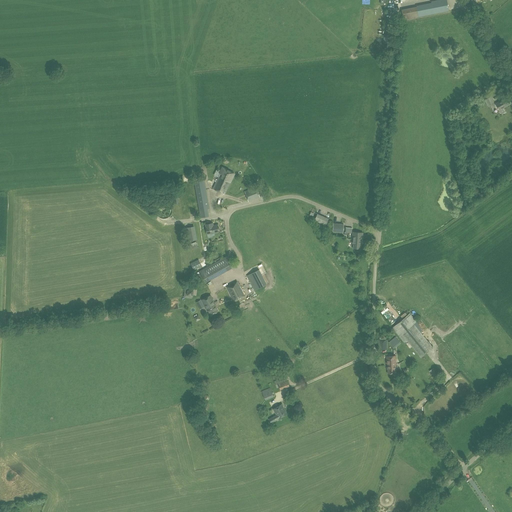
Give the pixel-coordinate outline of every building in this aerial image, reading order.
[(449,10),(446,0),(438,0),(431,1),(433,13),(449,10)] [(417,6),(417,7),(402,10),(404,19),(428,14),(426,4),(417,6)] [(496,103),(500,110),(511,103),(508,96),(496,103)] [(493,103),(490,97),(485,100),(488,106),(493,103)] [(226,154),(231,160),(236,156),(232,150),(226,154)] [(213,188),(225,194),(230,182),(231,182),(235,173),(222,167),(219,172),(221,173),(213,188)] [(194,178),(200,218),(209,216),(208,209),(210,209),(204,177),(194,178)] [(223,206),(224,209),(247,199),(248,202),(260,197),(257,190),(256,186),(218,201),(221,207),(223,206)] [(156,209),(156,210),(156,211),(156,212),(156,213),(157,213),(157,214),(157,215),(158,215),(158,216),(159,216),(159,217),(160,217),(161,217),(161,218),(162,218),(163,218),(164,218),(165,218),(166,218),(167,218),(168,217),(169,217),(170,216),(171,215),(171,214),(172,213),(172,212),(172,211),(173,211),(173,210),(173,209),(172,209),(172,208),(172,207),(172,206),(171,206),(171,205),(170,204),(170,203),(169,203),(168,203),(168,202),(167,202),(166,202),(165,201),(164,201),(163,201),(163,202),(162,202),(161,202),(160,203),(159,203),(158,204),(158,205),(157,205),(157,206),(156,206),(156,207),(156,208),(156,209)] [(314,220),(326,225),(329,219),(317,214),(314,220)] [(206,224),(207,234),(219,232),(217,224),(211,226),(210,223),(206,224)] [(333,231),(343,232),(344,224),(333,223),(333,231)] [(185,227),(188,241),(197,239),(195,226),(185,227)] [(362,244),(362,240),(363,232),(353,232),(352,239),(352,244),(354,244),(353,248),(360,248),(360,244),(362,244)] [(199,271),(205,281),(231,267),(226,257),(199,271)] [(190,263),(194,270),(202,266),(199,259),(190,263)] [(227,287),(234,301),(245,296),(237,281),(227,287)] [(184,297),(192,298),(194,287),(186,286),(184,297)] [(208,310),(210,315),(218,311),(216,306),(216,305),(211,295),(202,300),(207,310),(208,310)] [(432,348),(414,325),(417,322),(410,313),(392,327),(405,344),(409,341),(421,356),(432,348)] [(378,349),(387,349),(387,340),(386,340),(386,334),(380,334),(380,340),(378,340),(378,349)] [(388,369),(388,373),(396,373),(395,367),(396,367),(395,356),(386,356),(387,365),(387,369),(388,369)] [(430,371),(435,378),(438,375),(433,368),(430,371)] [(278,383),(280,390),(290,387),(286,377),(274,381),(275,384),(278,383)] [(262,391),(266,400),(274,397),(270,388),(262,391)] [(269,419),(271,422),(287,413),(282,404),(273,409),(276,415),(269,419)]
